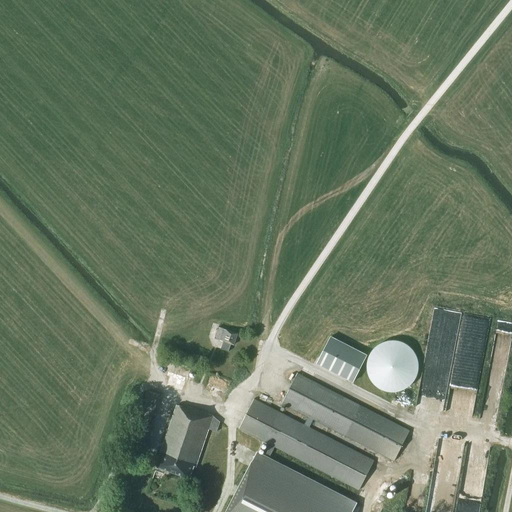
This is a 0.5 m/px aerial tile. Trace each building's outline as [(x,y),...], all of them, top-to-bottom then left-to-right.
[(219,330),(216,336),(219,337),(218,340),(223,342),(221,349),(228,351),(231,344),(233,345),(237,334),(223,329),(223,328),(220,328),(219,330)] [(331,336),(317,364),(353,382),(367,355),(331,336)] [(378,344),(375,347),(373,349),(371,352),(369,355),(368,358),(367,362),(366,365),(366,369),(367,372),(368,375),(370,378),(371,381),(374,384),(376,386),(379,388),(383,390),(386,391),(389,392),(393,392),(396,391),(400,391),(403,389),(406,388),(409,385),(411,383),(414,380),(415,377),(417,374),(417,370),(418,367),(418,363),(417,360),(416,357),(415,353),(413,350),(410,348),(408,346),(405,344),(402,342),(398,341),(395,340),(391,340),(388,341),(384,341),(381,343),(378,344)] [(253,399),(239,429),(270,445),(265,456),(257,451),(225,511),(352,511),(357,503),(269,457),(274,447),(359,490),(374,461),(309,428),(313,420),(394,461),(409,431),(297,373),(282,403),(308,417),(304,425),(253,399)] [(149,391),(139,421),(149,424),(159,394),(149,391)] [(187,409),(177,405),(155,467),(189,479),(194,467),(195,467),(208,429),(216,432),(220,422),(213,416),(187,407),(187,409)] [(136,420),(127,447),(146,453),(155,427),(149,424),(139,421),(136,420)]
